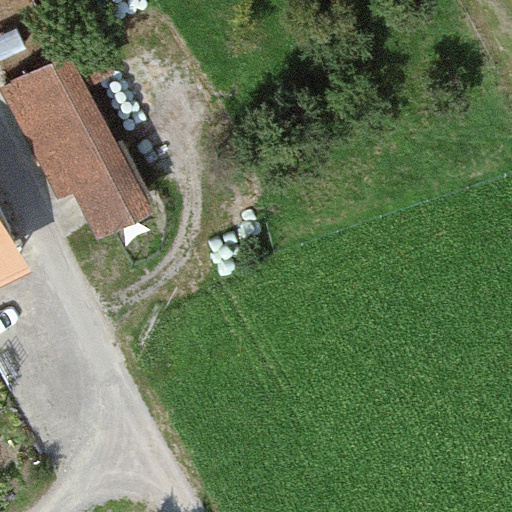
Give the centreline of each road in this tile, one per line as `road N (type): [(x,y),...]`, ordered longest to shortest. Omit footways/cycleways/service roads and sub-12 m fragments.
road 1 (residential): [(144,433),(0,171)]
road 2 (track): [(51,511),(144,433),(185,511)]
